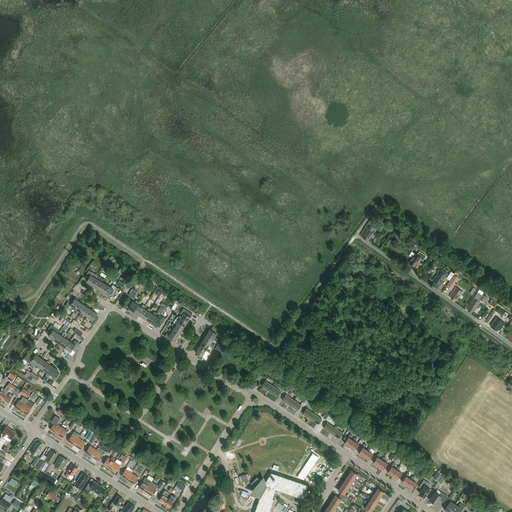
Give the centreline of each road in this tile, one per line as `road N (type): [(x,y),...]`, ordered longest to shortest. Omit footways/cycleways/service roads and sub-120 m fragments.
road 1 (residential): [(511,345),(359,237)]
road 2 (tertiary): [(159,511),(33,430)]
road 3 (residential): [(245,404),(177,511)]
